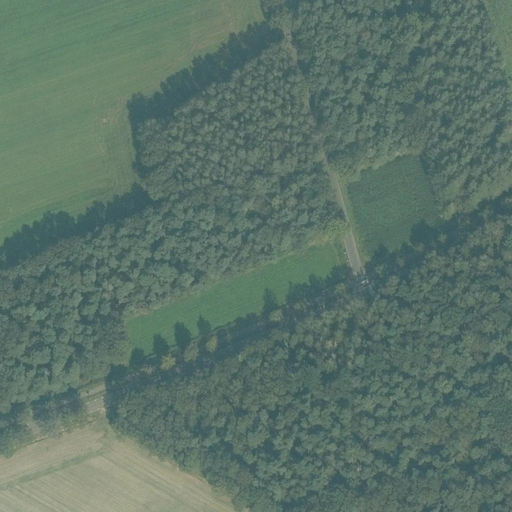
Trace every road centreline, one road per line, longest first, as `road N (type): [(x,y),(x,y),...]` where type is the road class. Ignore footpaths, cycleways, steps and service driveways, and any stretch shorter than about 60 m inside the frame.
road 1 (tertiary): [(0,441),(364,295)]
road 2 (unclassified): [(364,295),(284,0)]
road 3 (tertiary): [(364,295),(511,218)]
